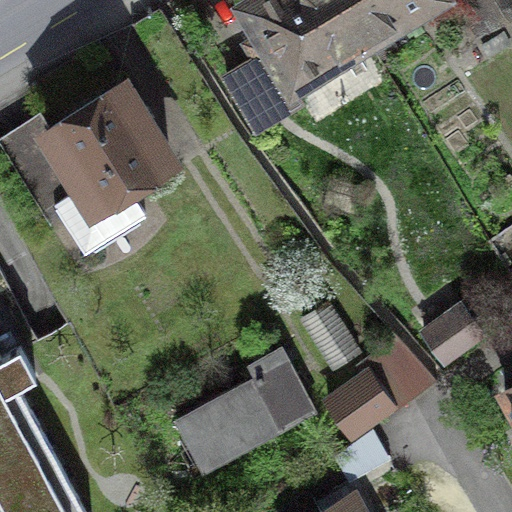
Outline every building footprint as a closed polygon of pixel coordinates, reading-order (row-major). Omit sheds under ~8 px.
[(293,104),(450,7),(445,0),(260,0),(237,14),(293,104)] [(511,4),(508,0),(469,0),(482,22),(511,4)] [(114,77),(0,137),(0,152),(48,241),(168,177),(114,77)] [(468,298),(408,340),(428,369),(488,326),(468,298)] [(324,300),(293,317),(326,378),(358,361),(324,300)] [(360,372),(388,412),(421,388),(393,349),(360,372)] [(511,436),(511,352),(478,370),(511,436)] [(0,511),(84,511),(0,353),(0,511)] [(183,484),(301,421),(267,360),(150,423),(183,484)]
